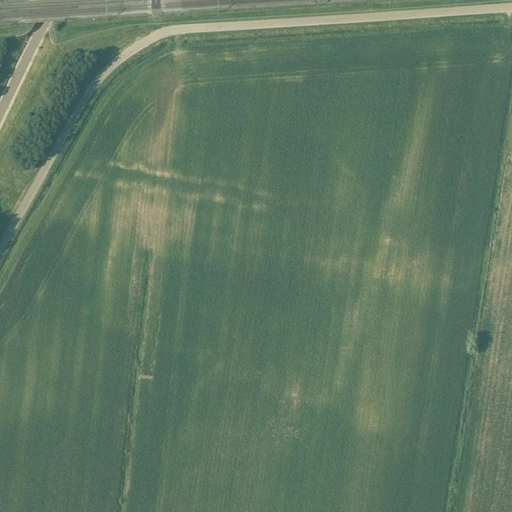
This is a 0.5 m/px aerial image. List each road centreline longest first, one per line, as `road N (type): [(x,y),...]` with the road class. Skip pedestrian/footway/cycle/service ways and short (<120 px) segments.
road 1 (unclassified): [(26,202),(94,85),(130,51),(167,32),(511,7)]
road 2 (motorway): [(511,77),(0,105)]
road 3 (motorway): [(0,131),(511,104)]
road 4 (unclassified): [(26,202),(60,190),(511,172)]
road 5 (unclassified): [(0,112),(54,0)]
